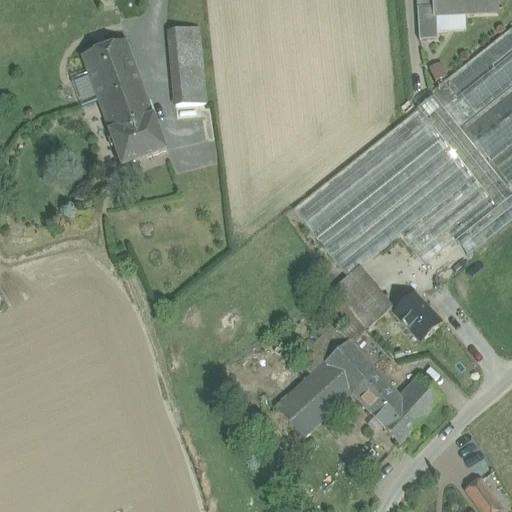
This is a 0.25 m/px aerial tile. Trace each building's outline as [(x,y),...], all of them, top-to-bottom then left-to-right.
[(417,0),(418,11),(435,10),(434,0),(417,0)] [(496,0),(434,0),(435,10),(435,17),(437,17),(497,14),(496,0)] [(435,10),(418,11),(420,42),(438,41),(437,17),(435,17),(435,10)] [(511,28),(430,94),(434,98),(511,197),(511,28)] [(199,30),(169,33),(176,109),(207,105),(199,30)] [(126,44),(83,59),(98,102),(142,87),(126,44)] [(142,87),(98,102),(110,134),(153,118),(142,87)] [(511,225),(511,197),(434,98),(418,111),(472,179),(496,210),(455,243),(468,260),(511,225)] [(418,111),(293,211),(347,278),(401,235),(472,179),(418,111)] [(153,118),(110,134),(122,168),(166,152),(153,118)] [(472,179),(401,235),(425,266),(455,243),(496,210),(472,179)] [(393,310),(367,278),(342,298),(369,330),(393,310)] [(442,325),(414,296),(393,316),(420,346),(442,325)] [(295,357),(313,377),(362,332),(353,321),(340,333),(332,323),(295,357)] [(399,399),(345,348),(323,371),(352,400),(376,424),(399,399)] [(352,400),(323,371),(279,411),(307,442),(352,400)] [(443,401),(419,378),(399,399),(376,424),(399,447),(443,401)] [(499,511),(500,511),(480,484),(467,493),(480,511),(499,511)]
